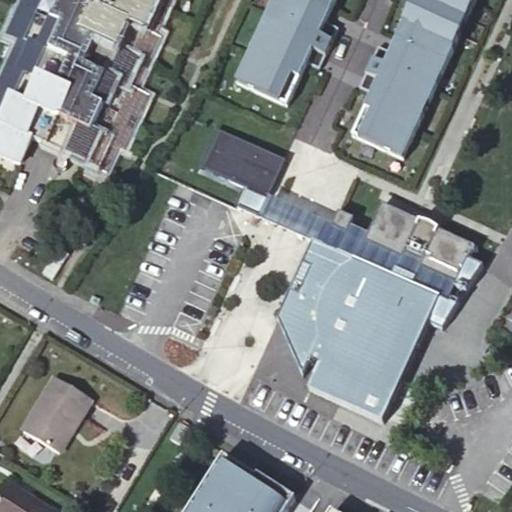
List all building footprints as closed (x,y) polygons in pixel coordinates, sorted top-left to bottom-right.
[(0,158),(19,166),(31,139),(107,172),(118,145),(125,148),(147,94),(135,88),(157,34),(152,32),(165,0),(17,0),(3,34),(15,39),(0,75),(0,158)] [(273,0),(260,29),(267,32),(262,44),(254,41),(241,70),(248,73),(243,85),(235,81),(234,84),(285,108),(304,68),(298,65),(304,52),(322,60),(335,32),(317,23),(323,10),(329,13),(334,0),(273,0)] [(415,0),(394,44),(402,48),(396,61),(376,52),(363,79),(382,89),(376,103),(369,99),(350,138),(401,163),(403,160),(395,156),(400,145),(408,149),(421,120),(414,116),(419,106),(426,109),(459,39),(452,36),(457,26),(463,29),(465,25),(459,21),(464,10),(471,13),(476,0),(415,0)] [(341,19),(329,13),(323,10),(317,23),(335,32),(341,19)] [(459,21),(465,25),(471,13),(464,10),(459,21)] [(452,36),(459,39),(463,29),(457,26),(452,36)] [(260,29),(254,41),(262,44),(267,32),(260,29)] [(382,38),(376,52),(396,61),(402,48),(394,44),(382,38)] [(316,74),(322,60),(304,52),(298,65),(304,68),(316,74)] [(241,70),(235,81),(243,85),(248,73),(241,70)] [(382,89),(363,79),(356,93),(369,99),(376,103),(382,89)] [(414,116),(421,120),(426,109),(419,106),(414,116)] [(244,186),(266,197),(283,160),(214,128),(202,152),(209,170),(244,186)] [(395,156),(403,160),(408,149),(400,145),(395,156)] [(329,226),(266,197),(244,186),(234,208),(308,242),(310,239),(320,245),(329,226)] [(466,295),(466,292),(482,267),(467,260),(473,248),(436,231),(422,259),(404,250),(417,222),(381,205),(367,233),(349,225),(352,219),(335,212),(329,226),(320,245),(310,239),(308,242),(290,282),(310,291),(306,299),(286,290),(273,318),(300,375),(309,359),(317,363),(305,389),(382,424),(428,323),(441,330),(458,303),(461,302),(463,301),(464,300),(466,297),(466,295)] [(417,222),(404,250),(422,259),(436,231),(435,229),(434,228),(431,225),(426,223),(422,222),(417,222)] [(290,282),(286,290),(306,299),(310,291),(290,282)] [(89,401),(55,379),(22,432),(57,454),(89,401)] [(189,429),(180,424),(171,440),(180,446),(189,429)] [(197,511),(228,463),(222,459),(188,511),(197,511)] [(286,511),(294,501),(256,477),(255,480),(228,463),(197,511),(286,511)] [(48,511),(9,488),(0,504),(0,511),(48,511)]
